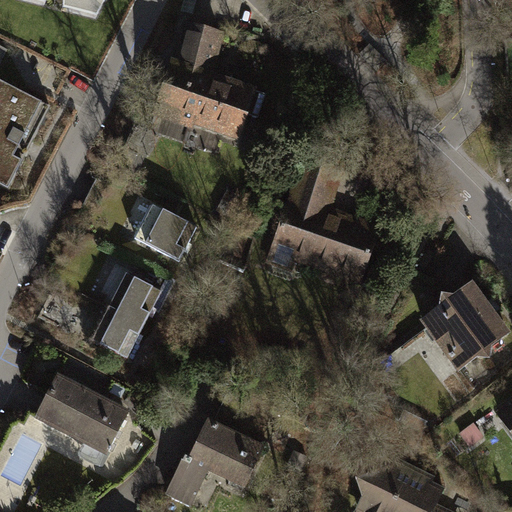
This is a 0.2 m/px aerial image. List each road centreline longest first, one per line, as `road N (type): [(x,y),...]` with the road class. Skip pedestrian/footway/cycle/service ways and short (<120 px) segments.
road 1 (residential): [(0,309),(159,0)]
road 2 (residential): [(264,0),(430,159)]
road 3 (residential): [(430,159),(484,88),(483,0)]
